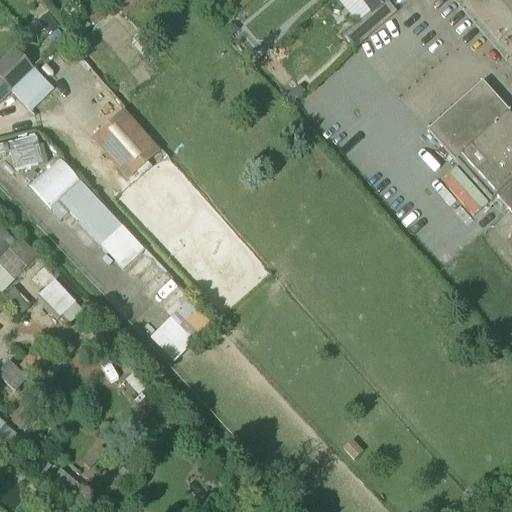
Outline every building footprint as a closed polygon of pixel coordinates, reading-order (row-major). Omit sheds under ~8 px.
[(110,0),(124,16),(141,0),(110,0)] [(390,0),(359,0),(371,15),(384,5),(390,0)] [(44,32),(48,37),(59,29),(55,24),(44,32)] [(228,26),(224,30),(231,38),(239,31),(235,26),(228,26)] [(12,93),(34,70),(15,50),(0,64),(0,83),(10,94),(12,93)] [(34,70),(12,93),(30,112),(54,91),(34,70)] [(0,103),(10,94),(0,83),(0,103)] [(491,202),(497,197),(511,183),(511,122),(479,85),(427,131),(491,202)] [(124,108),(91,137),(129,180),(162,151),(124,108)] [(42,145),(9,153),(13,171),(47,163),(42,145)] [(145,252),(102,205),(59,160),(29,187),(61,221),(68,214),(73,220),(74,220),(123,272),(145,252)] [(511,183),(497,197),(511,214),(511,183)] [(24,272),(33,263),(35,260),(17,242),(14,245),(0,231),(0,293),(1,295),(24,272)] [(54,283),(53,283),(57,279),(43,266),(31,278),(44,292),(37,298),(58,320),(62,317),(69,325),(83,313),(71,299),(54,283)] [(12,288),(2,298),(20,316),(30,306),(12,288)] [(189,311),(177,323),(195,340),(207,328),(189,311)] [(35,349),(19,367),(34,381),(50,363),(35,349)] [(8,361),(0,370),(0,379),(15,393),(27,379),(8,361)] [(136,373),(128,377),(137,394),(145,389),(136,373)] [(24,413),(14,425),(26,436),(46,414),(39,408),(30,419),(24,413)] [(0,453),(4,457),(20,438),(0,421),(0,453)] [(362,453),(353,442),(344,450),(353,460),(362,453)] [(93,476),(113,462),(102,447),(82,461),(93,476)] [(51,467),(32,452),(24,462),(43,478),(51,467)] [(131,484),(139,475),(127,464),(119,473),(131,484)] [(84,492),(60,470),(48,484),(72,506),(84,492)] [(272,511),(263,501),(250,511),(272,511)]
